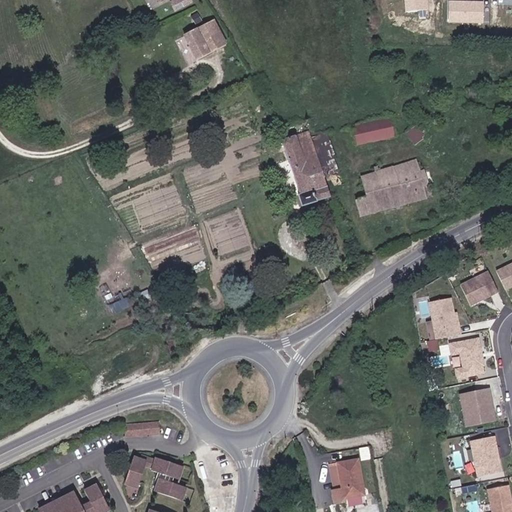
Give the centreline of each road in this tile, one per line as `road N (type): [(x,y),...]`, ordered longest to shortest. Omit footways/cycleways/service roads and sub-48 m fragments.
road 1 (secondary): [(331,325),(416,260),(511,207)]
road 2 (secondary): [(112,405),(0,461)]
road 3 (residential): [(208,430),(185,449),(161,439),(131,441),(100,457)]
